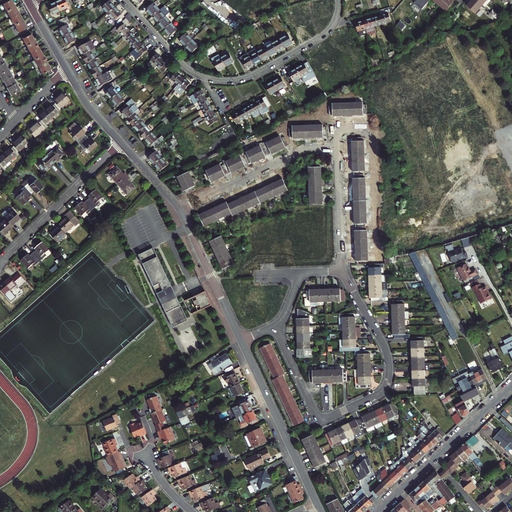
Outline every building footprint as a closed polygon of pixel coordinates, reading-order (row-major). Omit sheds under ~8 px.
[(11,0),(8,0),(2,4),(6,11),(15,6),(11,0)] [(61,11),(67,8),(69,7),(69,5),(73,3),(71,0),(59,0),(57,1),(61,11)] [(110,0),(104,6),(103,7),(104,9),(108,14),(116,7),(110,0)] [(447,0),(442,0),(438,5),(446,11),(454,3),(450,0),(449,1),(447,0)] [(475,13),(482,6),(474,0),(471,4),(470,2),(467,6),(475,13)] [(55,14),(61,11),(57,1),(48,5),(52,13),(53,15),(55,14)] [(154,15),(160,10),(154,3),(148,8),(147,10),(148,11),(152,16),(153,16),(154,15)] [(15,6),(6,11),(10,18),(19,13),(15,6)] [(108,14),(113,18),(115,21),(116,19),(122,14),(116,7),(108,14)] [(293,12),(295,18),(305,15),(303,7),(295,9),(293,10),(293,12)] [(160,10),(154,15),(153,16),(154,18),(159,23),(166,16),(160,10)] [(23,20),(19,13),(10,18),(14,25),(23,20)] [(389,13),(380,16),(383,24),(391,22),(389,13)] [(298,27),(300,26),(308,24),(305,15),(295,18),(297,25),(298,27)] [(166,16),(159,23),(163,28),(165,30),(166,28),(172,23),(166,16)] [(375,27),(383,24),(380,16),(372,18),(375,27)] [(366,29),(375,27),(372,18),(364,21),(366,29)] [(27,27),(23,20),(14,25),(18,32),(27,27)] [(366,29),(364,21),(356,23),(358,32),(359,31),(360,36),(367,34),(366,29)] [(403,29),(406,25),(400,21),(397,25),(403,29)] [(90,22),(87,24),(91,31),(89,32),(91,36),(97,33),(95,28),(93,26),(92,24),(90,22)] [(172,23),(166,28),(165,30),(169,34),(171,36),(172,35),(178,30),(172,23)] [(60,31),(64,37),(72,32),(68,24),(61,28),(59,29),(60,31)] [(118,30),(123,36),(130,30),(124,24),(118,29),(116,27),(111,31),(113,34),(118,30)] [(130,30),(123,36),(129,43),(136,37),(130,30)] [(69,45),(77,40),(72,32),(64,37),(69,45)] [(349,32),(341,36),(344,45),(350,43),(353,42),(352,40),(349,32)] [(180,40),(181,42),(186,46),(193,39),(187,33),(181,39),(180,40)] [(26,46),(35,41),(31,34),(22,39),(26,46)] [(288,34),(280,39),(284,46),(285,48),(286,47),(291,44),(293,43),(292,41),(288,34)] [(338,48),(344,45),(341,36),(332,40),(335,47),(336,49),(338,48)] [(136,37),(129,43),(135,49),(142,43),(136,37)] [(193,39),(186,46),(190,51),(192,53),(193,52),(199,46),(193,39)] [(280,39),(273,43),(277,52),(283,49),(285,48),(284,46),(280,39)] [(35,41),(26,46),(30,53),(39,48),(35,41)] [(91,50),(95,48),(91,41),(78,47),(83,55),(91,50)] [(142,43),(135,49),(133,51),(131,53),(137,59),(141,56),(148,50),(142,43)] [(273,43),(265,48),(269,54),(270,56),(272,55),(277,52),(273,43)] [(325,47),(318,54),(325,61),(330,56),(332,54),(330,53),(325,47)] [(39,48),(30,53),(34,60),(43,55),(39,48)] [(258,52),(256,48),(250,51),(252,55),(250,56),(255,65),(262,60),(258,52)] [(262,60),(268,57),(270,56),(269,54),(265,48),(258,52),(262,60)] [(87,63),(96,58),(91,50),(83,55),(87,63)] [(375,57),(373,50),(369,51),(371,58),(373,58),(374,61),(372,62),(374,68),(378,66),(376,61),(375,57)] [(158,66),(164,60),(157,53),(151,60),(149,62),(155,69),(158,66)] [(229,53),(221,57),(226,66),(232,63),(234,62),(233,60),(229,53)] [(247,69),(254,65),(255,65),(250,56),(248,53),(240,57),(247,69)] [(211,59),(213,62),(217,69),(218,71),(220,70),(226,66),(221,57),(219,54),(211,59)] [(319,67),(320,66),(325,61),(318,54),(312,60),(317,66),(319,67)] [(47,62),(43,55),(34,60),(32,62),(36,69),(38,67),(47,62)] [(100,66),(96,58),(87,63),(91,70),(100,66)] [(0,73),(8,69),(2,59),(0,60),(0,73)] [(164,60),(158,66),(164,72),(170,66),(164,60)] [(47,62),(38,67),(42,74),(43,73),(45,73),(50,69),(51,69),(47,62)] [(308,62),(297,69),(302,77),(305,82),(316,76),(308,62)] [(357,65),(355,66),(356,68),(357,71),(359,75),(368,70),(367,67),(360,71),(360,70),(359,70),(357,65)] [(96,78),(104,73),(100,66),(91,70),(96,78)] [(14,79),(8,69),(0,73),(0,76),(3,82),(4,81),(6,84),(14,79)] [(302,77),(297,69),(289,73),(293,80),(294,82),(296,80),(302,77)] [(104,73),(96,78),(100,86),(113,79),(109,71),(104,73)] [(183,77),(177,72),(171,79),(178,84),(183,77)] [(190,83),(183,77),(178,84),(185,90),(190,83)] [(281,77),(273,82),(278,90),(284,87),(286,86),(285,84),(281,77)] [(14,79),(6,84),(7,87),(7,88),(11,95),(20,90),(14,79)] [(266,86),(270,93),(271,95),(273,93),(278,90),(273,82),(266,86)] [(112,99),(119,93),(113,86),(112,87),(107,91),(106,92),(107,94),(112,99)] [(194,94),(198,102),(206,97),(202,90),(194,94)] [(69,99),(62,92),(53,100),(55,102),(59,108),(69,99)] [(118,106),(119,105),(125,100),(119,93),(112,99),(116,104),(118,106)] [(164,100),(167,97),(165,95),(164,96),(161,94),(158,98),(156,97),(155,98),(162,103),(164,100)] [(198,102),(203,109),(210,105),(206,97),(198,102)] [(263,99),(255,103),(260,111),(261,113),(262,114),(269,110),(263,99)] [(133,102),(131,100),(123,106),(125,109),(121,112),(127,119),(129,118),(135,112),(129,106),(133,102)] [(59,108),(55,102),(52,105),(51,104),(44,110),(51,117),(60,109),(59,108)] [(367,115),(366,102),(355,103),(355,116),(367,115)] [(260,111),(255,103),(247,107),(252,115),(253,117),(261,113),(260,111)] [(341,116),(340,103),(330,103),(330,116),(341,116)] [(210,105),(203,109),(207,117),(214,112),(210,105)] [(247,107),(240,111),(244,119),(252,115),(247,107)] [(44,123),(51,117),(44,110),(38,116),(41,119),(38,122),(44,128),(47,126),(44,123)] [(237,123),(244,119),(240,111),(232,116),(237,123)] [(135,124),(141,119),(135,112),(129,118),(127,119),(129,121),(133,126),(135,124)] [(214,112),(207,117),(211,125),(219,121),(214,112)] [(147,125),(141,119),(135,124),(133,126),(135,128),(139,132),(147,125)] [(38,122),(37,121),(28,129),(34,137),(44,128),(38,122)] [(72,137),(78,143),(86,136),(83,133),(85,132),(79,124),(77,126),(75,122),(69,128),(71,131),(74,135),(72,137)] [(327,137),(326,124),(315,125),(315,137),(327,137)] [(147,125),(139,132),(143,137),(145,139),(146,138),(153,132),(147,125)] [(301,138),(300,125),(289,125),(289,138),(301,138)] [(153,132),(146,138),(145,139),(149,144),(151,146),(153,145),(159,139),(153,132)] [(21,135),(11,144),(13,146),(18,151),(28,143),(21,135)] [(86,136),(78,143),(84,150),(85,148),(89,152),(97,145),(90,138),(89,139),(86,136)] [(202,136),(194,140),(198,149),(204,146),(206,145),(206,143),(202,136)] [(289,146),(284,136),(282,138),(281,136),(274,139),(279,151),(289,146)] [(365,148),(364,137),(353,138),(353,141),(351,141),(352,149),(365,148)] [(279,151),(274,139),(263,144),(269,155),(279,151)] [(198,149),(194,140),(186,144),(189,151),(190,153),(192,152),(198,149)] [(269,155),(263,144),(253,148),(259,160),(269,155)] [(56,145),(46,154),(53,163),(57,160),(64,154),(56,145)] [(10,147),(3,153),(9,160),(19,152),(18,151),(13,146),(10,148),(10,147)] [(259,160),(253,148),(243,153),(249,165),(259,160)] [(352,157),(365,156),(365,148),(352,149),(352,157)] [(154,164),(162,158),(156,151),(150,156),(148,158),(150,159),(154,164)] [(9,160),(3,153),(0,155),(0,169),(2,171),(5,169),(3,166),(9,160)] [(249,165),(243,153),(233,158),(238,169),(249,165)] [(50,166),(53,163),(46,154),(36,163),(44,172),(50,166)] [(168,164),(162,158),(154,164),(159,169),(160,171),(162,170),(168,164)] [(238,169),(233,158),(223,162),(228,174),(238,169)] [(228,174),(223,162),(213,167),(218,178),(228,174)] [(321,163),(308,164),(309,174),(322,174),(321,163)] [(365,174),(365,163),(352,164),(352,175),(365,174)] [(117,166),(108,174),(117,184),(128,175),(125,172),(123,174),(117,166)] [(218,178),(213,167),(203,171),(208,183),(218,178)] [(186,169),(177,173),(178,176),(177,176),(180,183),(192,178),(189,171),(187,172),(186,169)] [(309,182),(322,182),(322,174),(309,174),(309,182)] [(128,175),(117,184),(127,195),(135,188),(129,180),(130,178),(128,175)] [(363,175),(352,175),(353,186),(366,185),(366,177),(364,178),(363,175)] [(282,177),(275,180),(281,193),(288,190),(282,177)] [(194,186),(196,186),(192,178),(180,183),(184,191),(185,190),(186,193),(195,189),(194,186)] [(31,180),(24,186),(31,194),(34,191),(36,193),(43,186),(36,179),(32,182),(31,180)] [(281,193),(275,180),(268,183),(274,196),(281,193)] [(274,196),(268,183),(261,187),(268,199),(274,196)] [(353,194),(367,193),(366,185),(353,186),(353,194)] [(28,197),(31,194),(24,186),(18,192),(19,193),(15,197),(22,205),(29,198),(28,197)] [(268,199),(261,187),(255,190),(261,203),(268,199)] [(86,200),(94,209),(100,203),(98,201),(102,198),(95,190),(88,196),(90,198),(86,200)] [(261,203),(255,190),(248,193),(254,206),(261,203)] [(254,206),(248,193),(241,196),(247,209),(254,206)] [(247,209),(241,196),(234,199),(240,212),(247,209)] [(310,197),(310,205),(312,205),(324,204),(323,196),(310,197)] [(233,215),(240,212),(234,199),(227,203),(233,215)] [(82,201),(75,208),(82,216),(86,212),(87,214),(94,209),(86,200),(83,203),(82,201)] [(353,209),(367,208),(367,200),(353,201),(353,209)] [(227,203),(226,201),(219,204),(225,216),(232,213),(227,203)] [(225,216),(219,204),(213,207),(218,220),(225,216)] [(218,220),(213,207),(206,210),(211,223),(218,220)] [(13,210),(4,218),(5,219),(12,227),(15,224),(14,223),(20,218),(13,210)] [(76,227),(80,223),(70,210),(62,217),(64,220),(58,225),(65,233),(74,225),(76,227)] [(211,223),(206,210),(199,213),(204,226),(211,223)] [(354,227),(368,226),(367,216),(354,216),(354,227)] [(6,232),(12,227),(5,219),(0,223),(0,231),(4,236),(7,233),(6,232)] [(65,233),(58,225),(55,228),(56,229),(50,234),(57,242),(66,234),(65,233)] [(354,238),(368,238),(368,226),(354,227),(354,238)] [(213,248),(224,242),(220,233),(209,238),(213,248)] [(355,246),(368,245),(368,238),(354,238),(355,246)] [(463,239),(464,250),(470,249),(470,252),(473,252),(471,238),(463,239)] [(291,239),(275,240),(275,254),(291,253),(291,239)] [(269,240),(253,241),(253,254),(269,254),(269,240)] [(36,250),(33,253),(40,261),(46,255),(45,253),(49,250),(42,242),(35,248),(36,250)] [(216,255),(228,249),(224,242),(213,248),(216,255)] [(463,252),(462,248),(449,252),(452,262),(458,261),(458,260),(467,257),(466,252),(463,252)] [(219,261),(231,256),(228,249),(216,255),(219,261)] [(154,250),(140,256),(174,329),(188,323),(154,250)] [(438,296),(436,293),(435,290),(433,287),(432,284),(430,281),(429,278),(427,275),(425,272),(424,269),(422,266),(421,263),(419,260),(418,257),(416,254),(415,251),(408,253),(410,258),(412,261),(413,263),(415,266),(416,269),(418,272),(419,275),(421,278),(422,281),(424,284),(425,287),(426,289),(427,290),(428,293),(430,296),(431,299),(431,300),(433,302),(434,305),(436,308),(437,310),(437,311),(439,314),(440,317),(441,318),(442,320),(443,323),(444,325),(445,326),(446,329),(448,332),(449,335),(451,338),(452,341),(456,339),(458,338),(459,338),(457,335),(456,332),(454,329),(453,326),(451,323),(450,320),(448,317),(447,314),(445,311),(444,308),(442,305),(441,302),(439,299),(438,296)] [(369,253),(356,253),(356,265),(367,264),(366,261),(372,260),(371,252),(369,253)] [(34,266),(40,261),(33,253),(30,255),(29,254),(21,260),(28,268),(32,264),(34,266)] [(234,264),(231,256),(219,261),(222,269),(224,269),(225,271),(233,268),(232,265),(234,264)] [(235,267),(238,275),(256,267),(252,259),(235,267)] [(464,279),(464,281),(478,274),(476,268),(471,271),(469,267),(469,268),(467,263),(458,267),(462,276),(462,277),(462,279),(464,279)] [(369,267),(369,276),(382,275),(382,268),(384,268),(384,264),(383,264),(370,264),(370,267),(369,267)] [(26,281),(19,273),(12,278),(11,277),(4,283),(10,290),(17,284),(19,286),(26,281)] [(369,287),(370,291),(382,290),(382,283),(368,283),(368,287),(369,287)] [(480,283),(473,287),(481,304),(492,298),(489,292),(489,293),(488,290),(486,286),(482,288),(480,283)] [(329,287),(325,287),(325,302),(333,301),(332,289),(329,289),(329,287)] [(332,289),(333,301),(340,301),(340,299),(344,299),(343,289),(340,289),(340,288),(332,289)] [(309,289),(309,290),(306,291),(306,299),(305,299),(305,306),(318,305),(318,302),(317,289),(309,289)] [(382,290),(370,291),(370,298),(371,298),(371,302),(385,301),(385,298),(387,297),(387,290),(382,290)] [(206,292),(201,294),(207,307),(212,304),(206,292)] [(201,294),(194,298),(199,310),(207,307),(201,294)] [(194,298),(187,301),(193,313),(199,310),(194,298)] [(392,304),(392,312),(405,312),(404,304),(402,304),(402,301),(393,301),(393,304),(392,304)] [(405,312),(392,312),(392,315),(391,315),(391,320),(405,319),(409,319),(408,311),(405,312)] [(339,325),(343,325),(355,324),(355,316),(354,316),(354,313),(338,314),(339,325)] [(296,319),(297,326),(309,326),(309,315),(304,315),(300,315),(298,315),(298,319),(296,319)] [(343,325),(343,332),(360,332),(360,327),(356,327),(355,324),(343,325)] [(296,329),(296,334),(310,333),(313,333),(312,326),(309,326),(297,326),(297,329),(296,329)] [(406,334),(405,327),(393,327),(393,334),(394,334),(394,338),(409,338),(409,334),(406,334)] [(343,340),(356,339),(356,336),(358,336),(360,336),(360,332),(343,332),(343,340)] [(310,333),(296,334),(296,338),(297,338),(297,341),(310,341),(310,333)] [(511,336),(511,337),(503,341),(506,345),(501,348),(505,356),(510,353),(511,357),(511,336)] [(411,341),(411,349),(424,348),(423,337),(412,338),(412,341),(411,341)] [(340,351),(346,351),(355,351),(360,350),(360,346),(356,346),(356,339),(343,340),(344,348),(340,348),(340,351)] [(312,357),(312,352),(312,349),(310,349),(310,341),(297,341),(297,349),(296,349),(297,357),(312,357)] [(260,348),(263,354),(273,349),(270,343),(260,348)] [(492,373),(504,367),(492,343),(490,344),(492,349),(489,351),(493,359),(487,363),(492,373)] [(410,352),(410,356),(424,356),(424,348),(411,349),(411,352),(410,352)] [(279,394),(280,395),(281,398),(286,408),(288,413),(293,424),(294,426),(304,421),(283,375),(284,374),(273,349),(263,354),(264,355),(267,362),(269,367),(274,378),(274,379),(273,380),(274,383),(279,394)] [(358,354),(358,362),(371,361),(370,353),(369,353),(369,350),(360,350),(355,351),(355,354),(358,354)] [(218,372),(223,369),(222,368),(227,365),(228,366),(232,363),(227,354),(221,358),(219,353),(210,359),(218,372)] [(424,356),(410,356),(411,361),(412,361),(412,364),(424,363),(424,356)] [(411,367),(411,371),(425,371),(429,370),(429,365),(429,363),(424,363),(412,364),(412,367),(411,367)] [(335,369),(328,370),(328,384),(333,384),(333,382),(336,382),(335,369)] [(343,369),(335,369),(336,382),(343,382),(343,381),(347,380),(347,377),(347,371),(343,371),(343,369)] [(354,377),(356,377),(371,376),(371,373),(372,373),(372,369),(358,369),(354,369),(354,377)] [(469,373),(470,376),(474,384),(481,380),(482,382),(486,380),(487,380),(482,369),(479,371),(474,373),(473,371),(469,373)] [(321,383),(320,370),(309,370),(309,382),(313,382),(313,383),(321,383)] [(425,371),(411,371),(411,376),(412,376),(413,379),(425,378),(425,371)] [(469,395),(470,396),(475,394),(476,396),(479,394),(467,371),(459,375),(469,395)] [(231,387),(240,383),(235,373),(225,378),(227,383),(229,382),(231,387)] [(469,395),(459,375),(452,379),(464,402),(468,400),(466,396),(469,395)] [(371,376),(356,377),(356,388),(371,388),(370,384),(372,384),(371,376)] [(425,395),(425,378),(413,379),(413,386),(414,386),(414,395),(425,395)] [(233,398),(235,396),(244,392),(240,383),(231,387),(228,389),(233,398)] [(157,396),(148,400),(151,408),(149,409),(151,413),(161,409),(162,408),(157,396)] [(250,399),(253,405),(258,403),(255,396),(250,399)] [(450,396),(442,400),(444,404),(452,399),(450,396)] [(243,415),(253,411),(248,401),(239,405),(243,415)] [(455,405),(463,419),(470,413),(465,404),(464,405),(462,402),(462,401),(455,405)] [(389,404),(383,407),(388,419),(389,422),(399,417),(398,414),(393,403),(390,405),(389,404)] [(193,413),(190,407),(176,413),(181,422),(182,426),(190,422),(187,415),(193,413)] [(381,422),(388,419),(383,407),(380,408),(379,407),(375,409),(381,422)] [(161,409),(151,413),(156,425),(155,425),(158,431),(165,428),(162,422),(166,421),(161,409)] [(369,414),(374,425),(376,428),(383,425),(381,422),(375,409),(371,411),(372,412),(369,414)] [(257,421),(253,411),(243,415),(239,417),(242,422),(246,420),(247,423),(248,423),(252,421),(252,423),(257,421)] [(456,425),(462,420),(457,413),(451,417),(456,425)] [(120,422),(116,414),(112,415),(113,417),(103,421),(106,431),(117,426),(116,424),(120,422)] [(362,418),(359,419),(364,430),(374,425),(369,414),(362,417),(362,418)] [(364,430),(359,419),(356,421),(356,420),(349,423),(354,434),(358,433),(361,431),(362,433),(363,434),(366,433),(364,430)] [(424,425),(439,441),(446,435),(439,427),(436,429),(431,424),(429,426),(423,420),(421,422),(424,425)] [(146,433),(141,421),(136,423),(135,422),(129,424),(134,437),(139,435),(142,434),(143,435),(146,433)] [(346,423),(342,425),(347,438),(354,434),(349,423),(346,424),(346,423)] [(335,429),(341,441),(342,444),(349,441),(347,438),(342,425),(338,427),(338,428),(335,429)] [(420,429),(435,445),(439,441),(424,425),(420,429)] [(158,431),(157,432),(160,438),(161,437),(164,444),(175,440),(169,427),(165,428),(158,431)] [(247,434),(248,435),(245,437),(249,447),(252,445),(253,448),(267,441),(260,428),(247,434)] [(326,437),(329,444),(330,446),(334,444),(335,447),(341,444),(340,441),(341,441),(335,429),(325,434),(326,437)] [(430,450),(435,445),(420,429),(418,430),(419,432),(421,434),(418,436),(430,450)] [(498,435),(495,439),(505,448),(508,444),(511,447),(511,438),(502,430),(497,435),(498,435)] [(311,432),(310,432),(302,436),(303,439),(302,439),(305,446),(317,441),(313,434),(312,435),(311,432)] [(469,439),(474,445),(479,441),(474,435),(469,439)] [(430,450),(418,436),(413,440),(415,442),(426,454),(430,450)] [(114,438),(101,444),(107,457),(118,452),(116,445),(117,445),(114,438)] [(305,450),(307,454),(320,448),(317,441),(305,446),(306,449),(305,450)] [(372,451),(379,448),(376,442),(371,444),(370,445),(372,451)] [(415,442),(411,447),(421,458),(426,454),(415,442)] [(466,442),(461,447),(469,457),(480,472),(482,471),(479,466),(473,459),(475,458),(477,458),(472,451),(473,450),(471,448),(470,448),(469,447),(466,442)] [(421,458),(411,447),(409,445),(408,446),(409,448),(406,451),(407,452),(405,454),(406,458),(413,466),(421,458)] [(408,470),(413,466),(406,458),(405,454),(404,447),(402,448),(403,457),(400,459),(400,461),(408,470)] [(462,459),(464,462),(469,457),(461,447),(456,451),(462,459)] [(311,460),(323,454),(320,448),(307,454),(309,458),(310,458),(311,460)] [(260,453),(245,460),(250,470),(265,463),(263,459),(271,456),(268,449),(260,453)] [(118,452),(107,457),(104,458),(108,466),(111,465),(114,472),(125,467),(121,458),(120,456),(122,455),(120,451),(118,452)] [(462,459),(456,451),(450,457),(452,459),(457,464),(462,459)] [(220,452),(211,456),(215,464),(224,460),(220,452)] [(169,454),(157,459),(158,463),(161,462),(161,464),(163,468),(173,464),(169,454)] [(318,470),(324,466),(326,466),(325,463),(326,462),(323,454),(311,460),(315,467),(316,467),(318,470)] [(371,464),(368,458),(365,459),(360,464),(362,470),(364,469),(367,475),(370,472),(367,466),(371,464)] [(395,470),(401,477),(408,470),(400,461),(400,459),(395,463),(393,460),(392,461),(392,464),(393,467),(395,469),(395,470)] [(457,464),(452,459),(447,464),(449,466),(453,471),(459,466),(457,464)] [(503,471),(508,467),(503,460),(498,465),(503,471)] [(180,463),(167,468),(170,474),(171,474),(173,473),(175,478),(187,472),(185,468),(187,468),(184,461),(180,463)] [(362,479),(366,475),(364,469),(362,470),(360,464),(356,467),(356,468),(353,470),(356,476),(360,475),(362,479)] [(394,483),(401,477),(395,470),(395,469),(393,467),(392,464),(389,466),(390,470),(392,472),(388,476),(394,483)] [(379,472),(381,473),(382,474),(381,476),(381,479),(389,487),(394,483),(388,476),(385,468),(384,470),(381,465),(378,466),(379,468),(378,468),(379,472)] [(424,481),(430,488),(435,484),(444,497),(439,500),(440,501),(443,505),(447,501),(448,502),(449,501),(451,504),(456,501),(454,498),(456,497),(442,479),(439,475),(436,470),(424,481)] [(259,474),(249,478),(252,484),(257,482),(260,489),(272,484),(270,479),(270,478),(269,475),(268,475),(266,471),(262,473),(261,472),(258,473),(259,474)] [(461,476),(467,485),(472,481),(473,480),(466,472),(461,476)] [(379,484),(386,491),(389,487),(381,479),(381,476),(382,474),(381,473),(376,477),(378,480),(379,484)] [(123,480),(129,489),(132,488),(141,481),(139,478),(136,480),(135,478),(132,474),(123,480)] [(182,485),(184,489),(196,484),(195,480),(192,481),(190,475),(177,480),(179,486),(181,486),(182,485)] [(147,489),(144,486),(143,484),(145,482),(143,480),(141,481),(132,488),(138,496),(147,489)] [(297,485),(295,481),(286,485),(290,494),(302,488),(301,485),(298,487),(297,485)] [(424,481),(419,486),(426,493),(430,498),(434,495),(433,493),(434,492),(430,488),(424,481)] [(469,494),(477,487),(472,481),(467,485),(464,487),(469,494)] [(498,486),(495,488),(499,494),(502,491),(505,495),(511,490),(505,482),(499,487),(498,486)] [(379,484),(370,492),(377,500),(386,491),(379,484)] [(195,496),(196,500),(208,495),(207,491),(204,492),(201,486),(189,491),(191,497),(193,496),(195,496)] [(424,501),(427,499),(423,496),(426,493),(419,486),(414,490),(424,501)] [(101,488),(93,497),(106,509),(116,498),(110,493),(108,495),(101,488)] [(302,488),(290,494),(294,503),(304,498),(302,494),(301,492),(303,491),(302,488)] [(493,491),(487,496),(493,504),(499,499),(496,496),(499,494),(495,488),(492,490),(493,491)] [(148,507),(157,500),(154,496),(153,494),(155,493),(153,489),(141,498),(148,507)] [(409,495),(418,506),(424,501),(414,490),(409,495)] [(31,511),(15,491),(11,495),(24,511),(31,511)] [(359,497),(358,497),(368,508),(373,503),(366,496),(363,493),(360,496),(357,492),(356,494),(359,497)] [(368,508),(358,497),(359,497),(356,494),(355,496),(357,498),(355,501),(357,504),(364,511),(368,508)] [(424,501),(418,506),(422,511),(431,504),(429,502),(434,498),(436,501),(438,500),(434,495),(430,498),(427,500),(427,499),(424,501)] [(480,500),(477,502),(482,508),(484,506),(487,509),(493,504),(487,496),(481,501),(480,500)] [(213,497),(201,502),(203,508),(205,508),(206,507),(207,511),(221,506),(219,502),(216,503),(213,497)] [(343,511),(337,498),(327,503),(330,511),(343,511)] [(404,499),(396,507),(399,511),(412,511),(409,508),(411,507),(404,499)] [(69,500),(60,508),(64,511),(83,511),(80,509),(78,511),(74,506),(73,507),(71,505),(72,504),(69,500)] [(422,511),(432,511),(443,505),(440,501),(439,501),(438,500),(436,501),(431,505),(431,504),(422,511)] [(355,511),(362,511),(364,511),(357,504),(355,501),(351,504),(349,501),(348,503),(350,505),(349,506),(355,511)] [(272,511),(271,509),(270,510),(269,507),(267,503),(266,503),(261,506),(258,507),(260,511),(272,511)] [(355,511),(349,506),(350,505),(348,503),(347,504),(349,506),(345,509),(346,511),(347,511),(355,511)]
